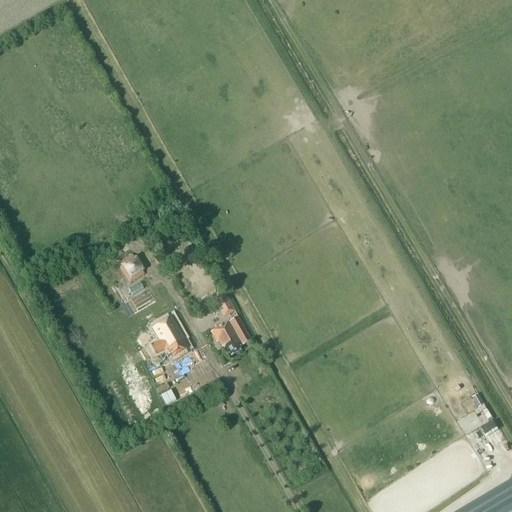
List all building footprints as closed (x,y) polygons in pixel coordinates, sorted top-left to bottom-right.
[(120,264),(131,282),(145,273),(134,255),(120,264)] [(140,282),(129,289),(133,296),(144,289),(140,282)] [(227,297),(217,302),(226,318),(236,312),(227,297)] [(161,341),(153,345),(159,355),(166,350),(167,352),(170,350),(174,358),(191,348),(187,341),(188,340),(174,317),(154,328),(161,341)] [(211,332),(216,342),(218,341),(222,347),(225,346),(230,356),(241,350),(239,347),(251,340),(238,317),(211,332)] [(478,393),(473,397),(478,407),(484,404),(478,393)] [(494,420),(485,406),(474,412),(477,416),(483,412),(489,423),(494,420)]
